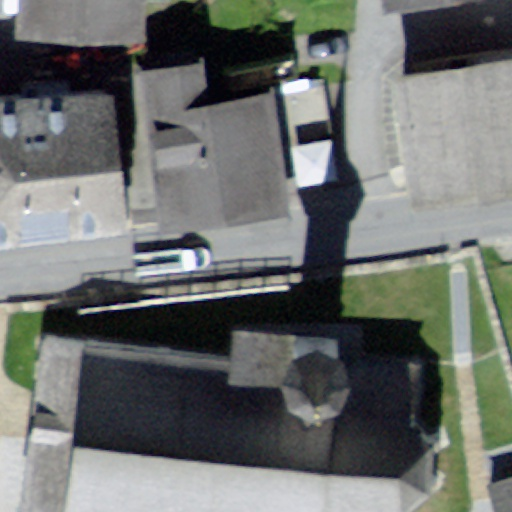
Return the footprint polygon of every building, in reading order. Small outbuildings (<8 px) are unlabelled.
[(16,0),(15,26),(141,37),(144,0),(16,0)] [(191,41),(125,48),(143,212),(276,198),(270,144),(314,140),(306,71),(195,83),(191,41)] [(511,88),(506,42),(372,58),(388,190),(511,175),(511,88)] [(0,97),(0,247),(126,236),(112,92),(0,97)] [(227,355),(38,334),(18,511),(320,511),(321,511),(328,511),(411,511),(432,498),(433,454),(415,424),(334,418),(293,415),(282,386),(288,336),(230,329),(227,355)] [(295,337),(294,362),(314,355),(341,366),(350,389),(334,418),(415,424),(415,362),(338,356),(339,339),(295,337)] [(293,415),(334,418),(350,389),(341,366),(314,355),(294,362),(282,386),(293,415)] [(511,511),(511,483),(491,490),(497,511),(511,511)]
